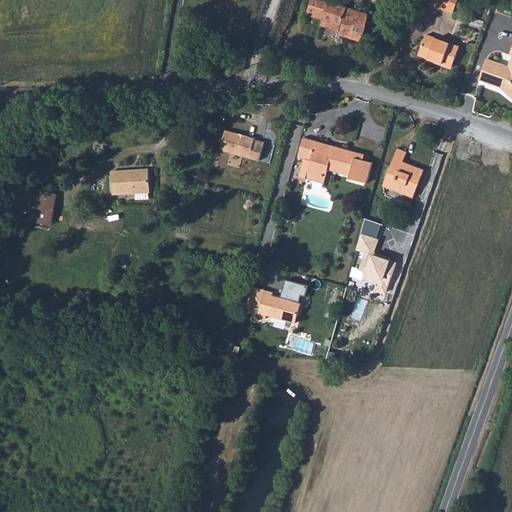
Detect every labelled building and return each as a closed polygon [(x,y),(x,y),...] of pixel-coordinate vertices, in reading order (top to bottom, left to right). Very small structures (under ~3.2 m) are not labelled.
[(324,0),(305,0),(301,17),(316,21),(315,26),(332,31),(331,34),(352,41),(359,27),(357,26),(360,14),(324,2),(324,0)] [(413,48),(446,61),(454,42),(420,28),(413,48)] [(489,58),(481,79),(503,87),(511,98),(511,53),(511,54),(511,60),(510,66),(489,58)] [(247,133),(218,124),(212,144),(252,155),(257,137),(247,134),(247,133)] [(310,142),(312,138),(298,134),(293,154),(299,155),(298,160),(305,162),(301,175),(320,181),(324,168),(345,174),(344,177),(362,182),(368,161),(359,158),(360,155),(354,154),(350,158),(344,155),(346,148),(329,143),(328,147),(310,142)] [(329,143),(312,138),(310,142),(328,147),(329,143)] [(400,148),(392,143),(378,182),(408,194),(419,165),(407,161),(406,163),(403,162),(404,160),(397,157),(400,148)] [(354,154),(360,155),(361,152),(346,148),(344,155),(350,158),(354,154)] [(132,185),(143,185),(143,163),(105,163),(105,186),(132,185)] [(49,188),(18,183),(14,211),(44,216),(49,188)] [(379,239),(361,233),(357,249),(366,252),(361,269),(367,271),(364,278),(380,283),(378,289),(386,292),(397,263),(390,261),(391,259),(374,253),(379,239)] [(354,252),(349,250),(345,263),(351,265),(354,252)] [(273,292),(266,290),(259,315),(258,317),(267,320),(268,316),(273,317),(287,321),(297,324),(302,303),(299,302),(302,295),(306,296),(309,286),(286,279),(283,290),(286,290),(283,298),(272,295),(273,292)] [(259,315),(266,290),(252,286),(245,311),(259,315)] [(287,321),(273,317),(271,325),(285,329),(287,321)]
